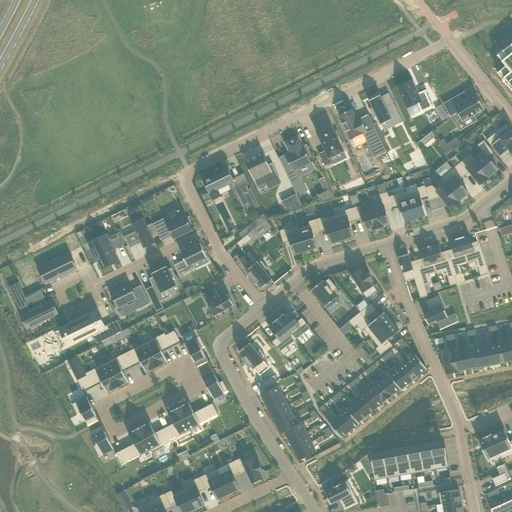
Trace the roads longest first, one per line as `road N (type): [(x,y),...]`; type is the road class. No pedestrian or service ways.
road 1 (residential): [(448,39),(186,173),(185,187),(209,230)]
road 2 (residential): [(187,377),(180,364),(100,405),(106,419),(113,431),(193,389)]
road 3 (track): [(0,266),(184,177)]
road 4 (residential): [(386,243),(459,427)]
road 5 (residential): [(386,243),(312,266),(261,307)]
road 6 (residential): [(511,180),(461,220),(386,243)]
road 7 (residential): [(223,359),(291,475)]
road 8 (residential): [(209,230),(89,286)]
